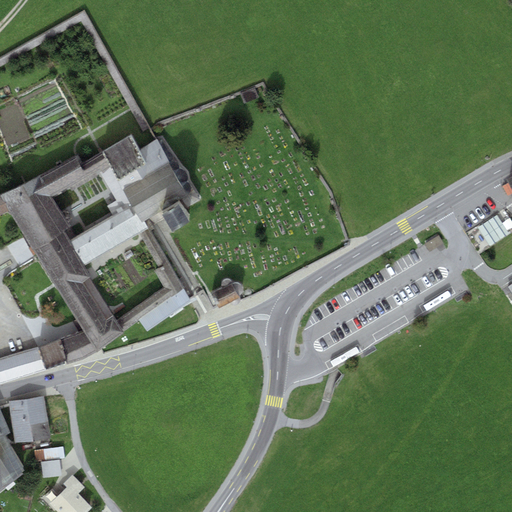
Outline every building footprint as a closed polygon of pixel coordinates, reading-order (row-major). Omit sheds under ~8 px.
[(85,9),(0,55),(0,194),(2,193),(10,206),(36,248),(85,328),(97,347),(99,346),(103,353),(198,322),(213,308),(203,291),(170,232),(172,224),(190,213),(185,206),(199,197),(192,186),(190,188),(190,185),(190,184),(189,183),(189,182),(188,181),(187,180),(186,180),(186,177),(187,175),(186,173),(185,171),(184,169),(182,168),(178,167),(178,163),(176,161),(173,160),(171,160),(172,158),(172,155),(171,153),(169,151),(162,139),(158,141),(157,139),(149,124),(85,9)] [(258,95),(255,87),(241,92),(244,101),(258,95)] [(0,211),(10,206),(2,193),(0,194),(0,211)] [(441,240),(439,235),(426,243),(428,245),(429,247),(432,245),(439,242),(441,240)] [(223,280),(210,286),(213,291),(212,292),(214,295),(219,305),(229,299),(231,301),(233,302),(235,302),(237,302),(239,300),(240,297),(240,295),(239,293),(241,291),(242,289),(242,287),(241,284),(240,283),(238,282),(235,281),(233,282),(231,279),(229,278),(225,278),(223,280)] [(39,347),(46,367),(60,361),(83,354),(97,347),(85,328),(53,341),(39,346),(39,347)] [(0,379),(9,378),(29,371),(46,367),(39,347),(0,358),(0,379)] [(16,439),(49,434),(43,396),(30,399),(10,402),(16,439)] [(2,414),(0,410),(0,486),(5,482),(4,480),(20,468),(24,466),(12,445),(6,431),(8,430),(1,415),(2,414)] [(62,447),(36,450),(37,459),(63,456),(62,447)] [(61,474),(59,459),(43,461),(45,476),(61,474)] [(66,482),(69,485),(76,492),(82,485),(72,475),(66,482)] [(82,511),(89,505),(76,492),(69,485),(59,495),(52,502),(62,511),(82,511)] [(52,502),(59,495),(52,488),(45,494),(52,502)]
